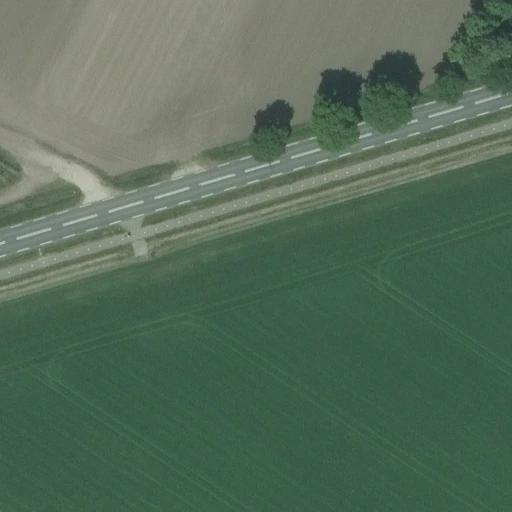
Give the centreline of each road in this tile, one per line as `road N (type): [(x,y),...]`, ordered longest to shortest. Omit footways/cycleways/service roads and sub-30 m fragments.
road 1 (tertiary): [(0,246),(511,95)]
road 2 (track): [(0,137),(48,160),(114,212)]
